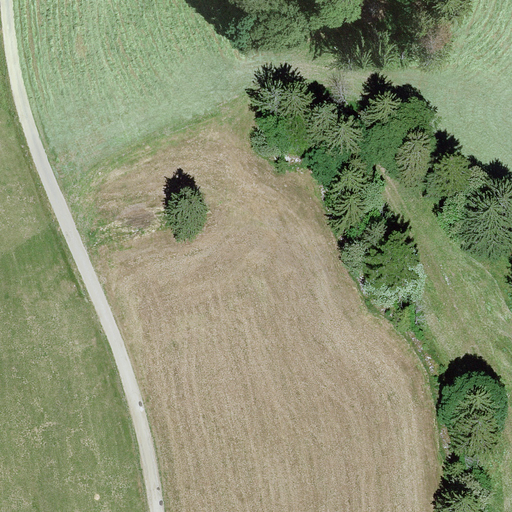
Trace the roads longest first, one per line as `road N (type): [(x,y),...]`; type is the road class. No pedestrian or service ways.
road 1 (track): [(511,412),(384,176),(317,100),(267,93),(53,182)]
road 2 (track): [(161,511),(131,372),(23,98),(9,0)]
